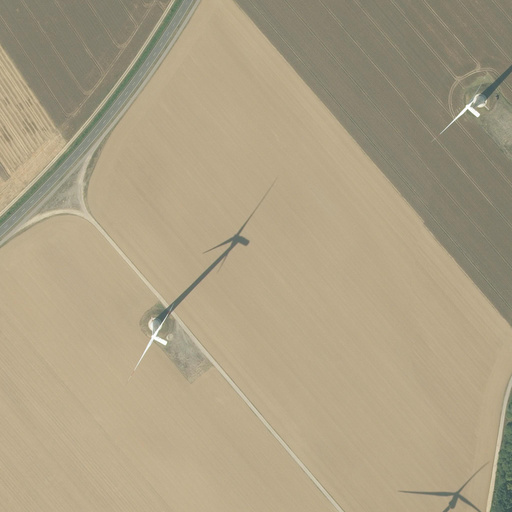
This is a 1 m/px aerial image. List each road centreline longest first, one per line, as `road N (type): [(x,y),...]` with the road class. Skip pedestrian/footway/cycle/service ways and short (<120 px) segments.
road 1 (track): [(0,245),(93,150),(198,0)]
road 2 (secondary): [(0,232),(119,102),(188,0)]
road 3 (track): [(0,215),(104,101),(172,0)]
road 4 (track): [(511,380),(488,511)]
